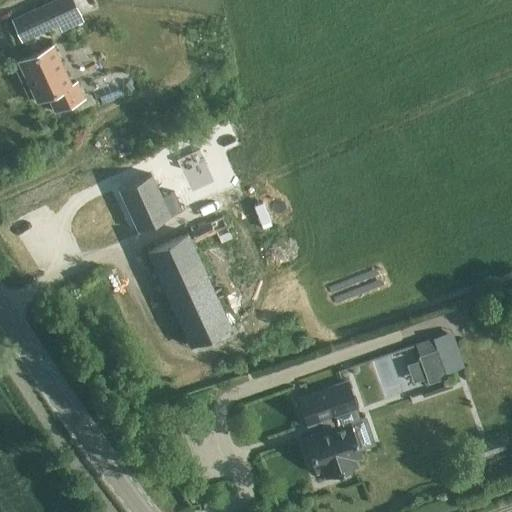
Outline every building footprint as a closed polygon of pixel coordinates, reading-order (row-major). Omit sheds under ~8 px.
[(80,14),(73,0),(51,0),(11,19),(21,41),(80,14)] [(55,111),(84,98),(76,81),(71,84),(52,44),(17,60),(36,101),(47,96),(55,111)] [(188,189),(212,178),(199,149),(175,159),(188,189)] [(173,195),(182,191),(176,177),(179,176),(175,167),(163,173),(173,195)] [(137,230),(170,215),(151,174),(118,189),(137,230)] [(219,243),(230,238),(220,216),(190,230),(195,241),(214,232),(219,243)] [(268,275),(287,266),(267,223),(248,231),(268,275)] [(190,345),(230,327),(187,234),(147,252),(190,345)] [(419,355),(429,383),(445,378),(435,350),(419,355)] [(353,458),(360,455),(349,421),(335,426),(331,415),(356,406),(347,380),(298,398),(307,423),(320,419),(324,430),(304,437),(316,471),(322,469),(325,476),(356,465),(353,458)] [(471,460),(505,448),(501,437),(467,448),(471,460)]
